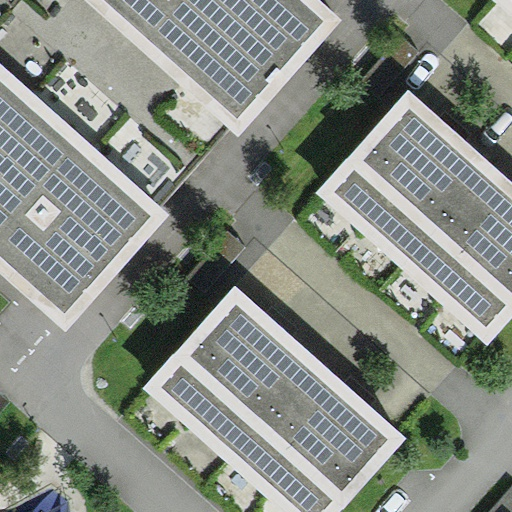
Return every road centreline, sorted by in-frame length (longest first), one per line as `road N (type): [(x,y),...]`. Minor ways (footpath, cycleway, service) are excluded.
road 1 (residential): [(170,511),(28,392),(213,184)]
road 2 (residential): [(213,184),(497,435)]
road 3 (residential): [(213,184),(376,0)]
road 4 (residential): [(395,0),(511,100)]
